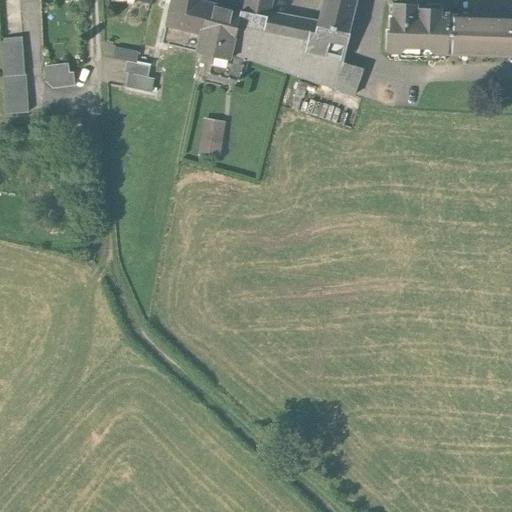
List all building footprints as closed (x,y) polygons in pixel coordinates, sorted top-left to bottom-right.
[(168,0),(172,1),(166,27),(200,35),(207,5),(199,3),(200,0),(168,0)] [(229,0),(227,10),(241,13),(244,0),(229,0)] [(273,0),(244,0),(241,13),(268,20),(270,13),(273,0)] [(355,0),(324,0),(318,23),(318,27),(347,34),(355,0)] [(425,12),(417,12),(417,5),(414,2),(402,1),(400,4),(400,7),(391,7),(391,20),(389,20),(388,34),(386,34),(385,54),(387,57),(407,58),(409,55),(429,56),(429,57),(438,57),(438,58),(444,59),(448,56),(449,19),(449,17),(441,16),(441,10),(438,7),(427,6),(425,9),(425,12)] [(227,10),(207,5),(200,35),(195,54),(228,63),(230,55),(237,27),(241,13),(227,10)] [(312,22),(270,13),(268,20),(241,13),(237,27),(307,42),(312,22)] [(511,21),(449,19),(448,56),(511,58),(511,21)] [(347,34),(318,27),(318,23),(312,22),(307,42),(305,54),(340,62),(347,34)] [(237,27),(230,55),(333,89),(340,62),(305,54),(307,42),(237,27)] [(24,76),(21,38),(0,39),(0,41),(3,78),(24,76)] [(138,53),(114,48),(112,60),(125,62),(136,64),(138,53)] [(136,64),(125,62),(123,75),(127,76),(146,80),(149,67),(136,64)] [(360,69),(340,62),(333,89),(352,96),(360,69)] [(67,65),(44,69),(44,85),(52,90),(74,89),(73,74),(69,75),(67,65)] [(27,114),(24,76),(3,78),(5,115),(27,114)] [(146,80),(127,76),(124,89),(150,94),(152,81),(146,80)] [(224,123),(203,119),(197,155),(218,158),(224,123)]
